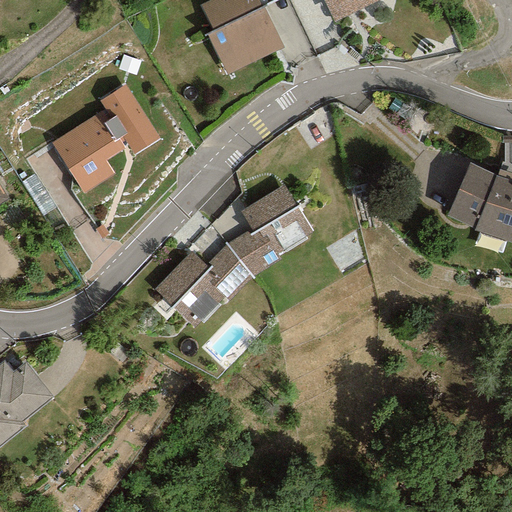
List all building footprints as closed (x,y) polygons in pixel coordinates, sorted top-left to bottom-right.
[(263,0),(203,0),(197,3),(229,71),(285,45),(263,0)] [(325,0),(334,19),(375,0),(325,0)] [(97,122),(56,148),(80,185),(121,160),(97,122)] [(511,179),(470,170),(458,222),(511,234),(511,179)] [(0,174),(0,208),(15,200),(0,174)] [(208,262),(192,247),(158,284),(163,296),(193,323),(209,316),(244,278),(268,267),(284,249),(304,240),(312,230),(289,182),(241,205),(252,227),(232,237),(208,262)] [(23,349),(0,369),(0,450),(64,394),(23,349)]
